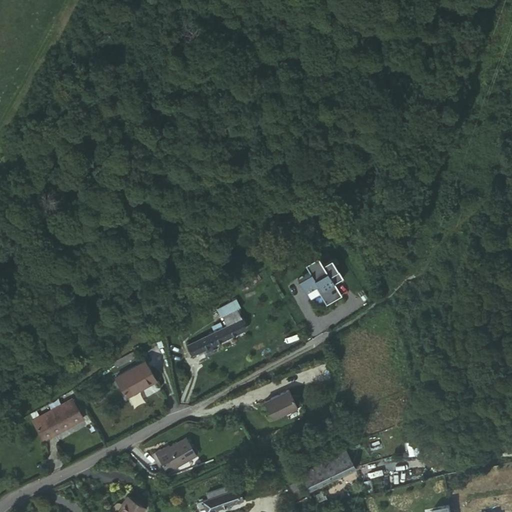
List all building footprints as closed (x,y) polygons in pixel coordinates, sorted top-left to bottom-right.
[(304,276),(298,280),(301,287),(311,283),(320,302),(336,294),(330,281),(339,277),(330,256),(321,260),(316,251),(303,257),(307,266),(301,269),(304,276)] [(233,302),(217,309),(221,317),(234,311),(237,310),(233,302)] [(243,329),(234,311),(221,317),(225,326),(186,345),(190,354),(243,329)] [(144,361),(117,379),(129,399),(157,380),(144,361)] [(289,388),(264,399),(273,418),(297,406),(289,388)] [(41,438),(53,432),(47,422),(74,407),(68,397),(29,419),(41,438)] [(79,416),(74,407),(47,422),(53,432),(79,416)] [(163,444),(154,449),(165,470),(195,453),(185,435),(164,446),(163,444)] [(355,468),(345,450),(322,461),(325,466),(312,472),(312,475),(305,479),(310,490),(355,468)] [(299,478),(290,482),(297,495),(305,491),(299,478)] [(244,492),(241,485),(196,502),(199,508),(205,507),(206,511),(208,511),(241,500),(238,494),(244,492)] [(136,511),(139,509),(123,498),(113,511),(136,511)]
